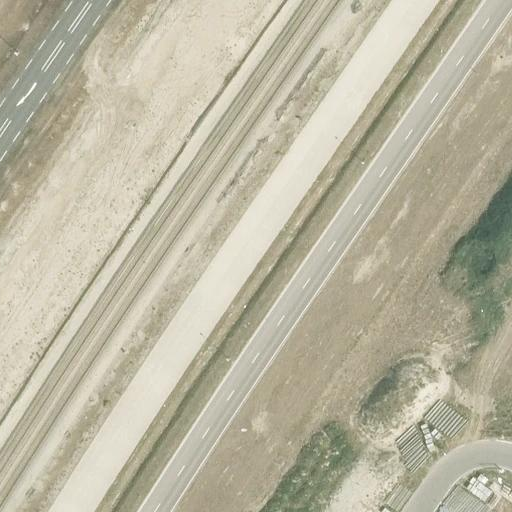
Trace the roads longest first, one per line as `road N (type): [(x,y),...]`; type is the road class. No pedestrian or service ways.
road 1 (unclassified): [(154,511),(501,0)]
road 2 (secondary): [(93,0),(0,136)]
